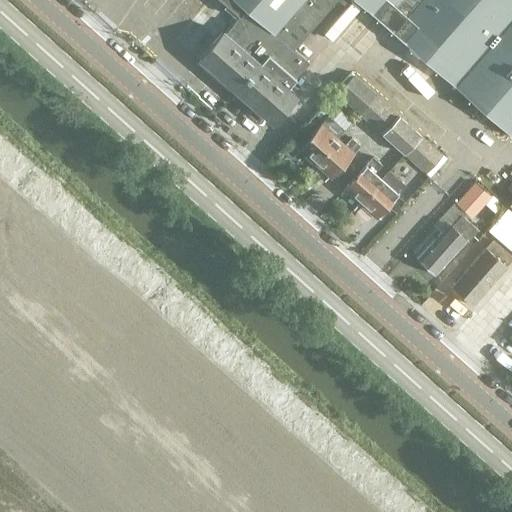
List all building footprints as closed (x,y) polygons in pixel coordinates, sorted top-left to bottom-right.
[(274,32),(301,0),(224,0),(240,14),(223,33),(221,31),(197,58),(235,91),(281,38),(274,32)] [(393,31),(420,0),(301,0),(274,32),(281,38),(235,91),(272,123),(296,95),(286,86),(308,61),(293,48),(334,0),(357,0),(378,18),(393,31)] [(511,0),(420,0),(393,31),(511,135),(511,0)] [(349,70),(333,89),(336,93),(426,173),(430,176),(446,158),(443,154),(353,73),(349,70)] [(299,148),(315,162),(345,129),(337,123),(336,124),(328,116),(299,148)] [(345,129),(315,162),(331,177),(359,145),(351,137),(344,145),(338,139),(345,130),(345,129)] [(343,188),(359,202),(381,178),(374,172),(381,164),(372,156),(343,188)] [(381,178),(359,202),(375,217),(404,185),(395,177),(388,185),(381,178)] [(469,212),(484,194),(473,185),(458,203),(469,212)] [(502,188),(496,194),(503,199),(508,194),(502,188)] [(435,274),(471,232),(456,219),(444,232),(441,229),(417,258),(435,274)] [(506,267),(505,266),(511,258),(511,256),(507,252),(507,253),(492,240),(451,288),(473,306),(506,267)]
